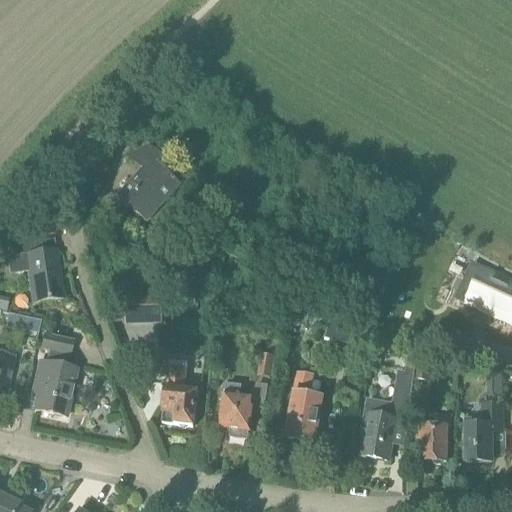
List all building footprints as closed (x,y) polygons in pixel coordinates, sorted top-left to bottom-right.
[(139,190),(125,205),(139,217),(140,216),(147,222),(180,185),(162,169),(168,162),(142,138),(126,155),(148,176),(144,181),(139,176),(132,184),(139,190)] [(25,269),(30,305),(61,300),(53,252),(34,255),(32,243),(7,247),(11,271),(25,269)] [(479,312),(511,327),(511,283),(506,280),(473,265),(456,301),(479,312)] [(160,327),(159,288),(124,289),(125,328),(160,327)] [(325,329),(329,311),(290,306),(287,322),(325,329)] [(8,316),(5,329),(13,330),(16,317),(8,316)] [(325,341),(364,351),(370,328),(331,318),(325,341)] [(51,352),(48,366),(46,366),(36,412),(68,419),(77,372),(65,370),(68,355),(71,355),(73,343),(45,337),(42,350),(51,352)] [(448,356),(447,361),(453,362),(464,365),(465,360),(467,352),(467,350),(450,346),(450,348),(448,356)] [(13,358),(0,355),(0,404),(2,405),(13,358)] [(432,358),(418,356),(415,381),(429,383),(432,358)] [(261,357),(258,378),(273,379),(275,358),(261,357)] [(397,418),(407,420),(416,362),(408,360),(405,375),(399,374),(393,407),(367,402),(362,430),(366,431),(360,459),(388,465),(397,424),(397,418)] [(166,390),(161,425),(192,429),(197,394),(184,392),(187,370),(169,368),(166,390)] [(502,375),(488,376),(488,398),(502,398),(502,375)] [(294,394),(295,395),(287,439),(314,444),(322,401),(310,399),(314,379),(309,378),(297,376),(295,388),(294,394)] [(226,387),(224,398),(223,398),(220,429),(230,431),(229,440),(246,442),(247,433),(248,432),(251,402),(237,401),(238,389),(226,387)] [(491,464),(490,436),(502,435),(501,406),(481,407),(481,420),(463,421),(464,429),(465,465),(491,464)] [(429,430),(416,430),(416,443),(420,443),(419,464),(446,465),(446,431),(450,431),(450,418),(429,418),(429,430)] [(0,511),(14,511),(17,506),(0,497),(0,511)]
